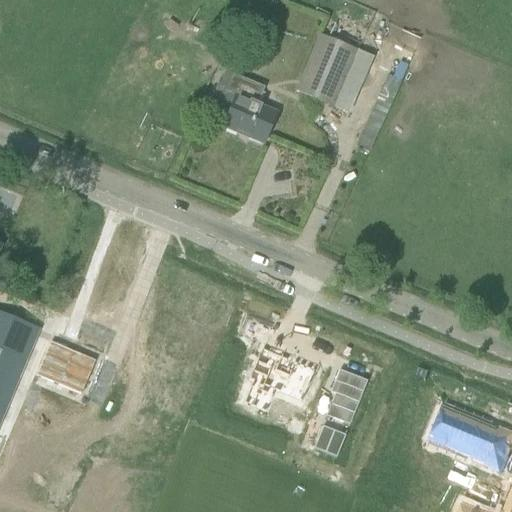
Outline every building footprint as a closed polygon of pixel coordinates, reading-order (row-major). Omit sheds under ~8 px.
[(267,14),(247,18),(249,30),(269,27),(267,14)] [(357,53),(320,37),(296,92),(333,108),(357,53)] [(215,88),(206,108),(227,117),(223,127),(263,144),(275,115),(255,106),(262,90),(242,82),(243,80),(231,75),(224,72),(217,89),(215,88)] [(362,132),(374,136),(395,79),(382,75),(362,132)] [(0,421),(38,331),(0,314),(0,421)] [(49,343),(35,377),(80,395),(94,362),(49,343)] [(257,388),(248,410),(270,419),(279,397),(306,409),(319,377),(266,355),(253,386),(257,388)] [(334,395),(325,418),(348,427),(365,382),(338,371),(329,393),(334,395)] [(442,407),(428,442),(473,461),(472,463),(500,475),(511,447),(511,433),(498,428),(497,431),(442,407)] [(322,428),(313,450),(335,459),(344,437),(322,428)] [(500,511),(467,498),(460,511),(511,511),(511,495),(505,511),(500,511)]
